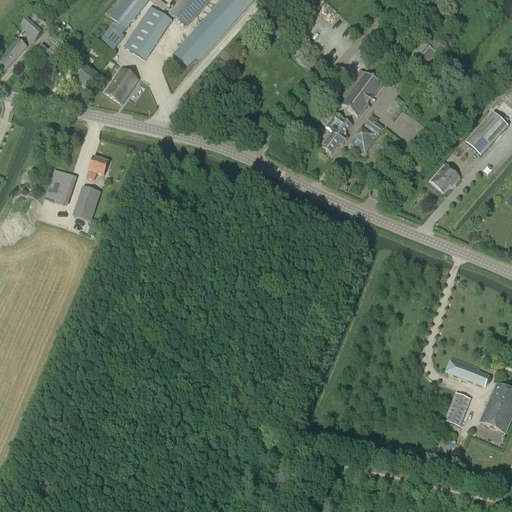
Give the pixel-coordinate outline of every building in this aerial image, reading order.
[(149,0),(125,0),(110,19),(125,32),(151,1),(149,0)] [(181,0),(167,16),(170,19),(172,17),(186,29),(211,0),(181,0)] [(222,0),(172,56),(187,69),(195,60),(199,63),(255,0),(222,0)] [(158,1),(154,6),(164,13),(168,8),(158,1)] [(145,64),(171,24),(150,10),(124,50),(145,64)] [(34,14),(32,17),(20,30),(35,43),(49,27),(34,14)] [(370,42),(379,50),(391,38),(383,29),(370,42)] [(61,38),(53,48),(49,53),(41,46),(35,53),(52,68),(71,47),(61,38)] [(404,53),(423,70),(436,55),(417,39),(404,53)] [(435,40),(429,46),(436,53),(442,47),(435,40)] [(0,64),(7,71),(26,49),(18,41),(0,61),(0,64)] [(315,68),(301,54),(296,59),(310,73),(315,68)] [(88,92),(99,78),(82,65),(87,59),(81,55),(72,67),(77,70),(70,79),(78,85),(78,84),(88,92)] [(121,106),(138,82),(121,71),(105,95),(121,106)] [(358,120),(382,88),(366,76),(342,108),(358,120)] [(480,159),(507,129),(492,115),(465,146),(480,159)] [(351,136),(348,134),(352,127),(339,118),(329,132),(333,135),(322,150),(331,157),(339,145),(343,147),(351,136)] [(366,126),(367,127),(366,128),(365,127),(352,146),(365,155),(379,137),(378,137),(379,136),(383,131),(370,121),(366,126)] [(104,178),(108,165),(93,159),(89,173),(87,180),(94,182),(96,175),(104,178)] [(454,184),(459,179),(446,167),(431,184),(442,194),(453,183),(454,184)] [(54,171),(46,200),(67,207),(76,177),(54,171)] [(91,224),(100,195),(83,190),(73,218),(91,224)] [(92,224),(87,237),(91,239),(94,239),(98,226),(92,224)] [(451,360),(446,374),(485,388),(489,377),(478,373),(479,370),(451,360)] [(506,434),(511,420),(511,392),(497,385),(480,423),(506,434)] [(472,400),(456,394),(446,422),(461,428),(472,400)] [(447,459),(430,455),(428,464),(445,468),(447,459)]
